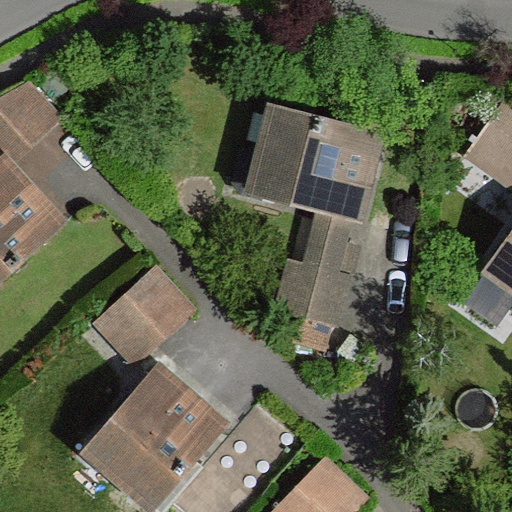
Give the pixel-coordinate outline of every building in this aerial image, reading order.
[(30,83),(0,98),(0,129),(25,157),(64,121),(30,83)] [(511,93),(485,135),(511,154),(511,93)] [(276,157),(265,196),(319,210),(351,218),(374,132),(276,108),(264,154),(276,157)] [(16,165),(25,157),(0,129),(0,165),(57,231),(67,220),(16,165)] [(276,157),(264,154),(249,151),(240,183),(243,189),(265,196),(276,157)] [(0,281),(57,231),(0,165),(0,281)] [(306,264),(341,273),(351,218),(319,210),(306,264)] [(511,239),(498,259),(511,269),(511,239)] [(306,264),(293,261),(280,312),(300,317),(333,326),(338,328),(350,275),(341,273),(306,264)] [(197,312),(158,270),(118,303),(159,348),(197,312)] [(143,362),(159,348),(118,303),(97,322),(137,368),(143,362)] [(326,350),(333,326),(300,317),(295,342),(326,350)] [(222,432),(155,373),(97,441),(127,467),(118,477),(154,509),(222,432)] [(358,511),(371,499),(327,459),(290,499),(303,511),(358,511)] [(303,511),(290,499),(276,511),(303,511)]
